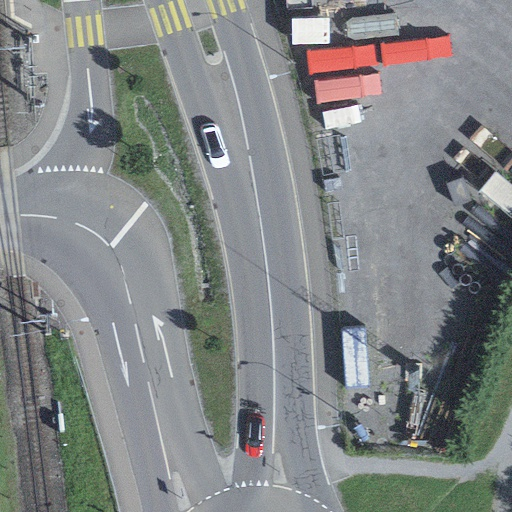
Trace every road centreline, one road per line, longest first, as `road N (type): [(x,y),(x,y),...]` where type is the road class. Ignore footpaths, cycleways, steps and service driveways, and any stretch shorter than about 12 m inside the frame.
road 1 (secondary): [(196,0),(243,146),(265,260),(273,511)]
road 2 (tertiary): [(62,216),(101,233),(113,249),(188,511)]
road 3 (secondary): [(84,0),(91,103),(62,216)]
